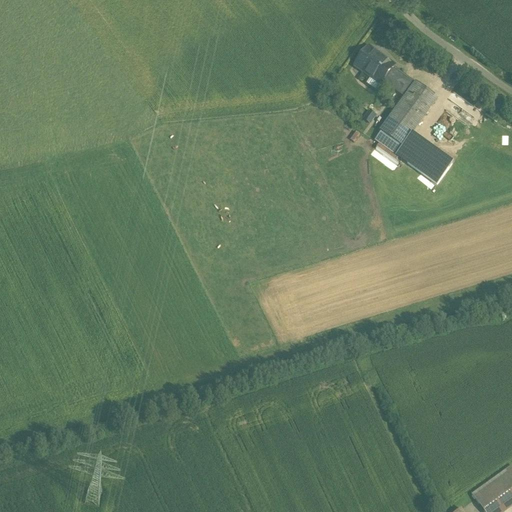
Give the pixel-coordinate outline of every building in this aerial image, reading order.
[(392,68),(365,48),(350,68),(377,88),(392,68)] [(391,71),(381,85),(399,98),(410,84),(391,71)] [(398,150),(434,102),(410,84),(375,134),(398,150)] [(461,106),(465,100),(456,94),(452,100),(461,106)] [(371,112),(367,120),(372,123),(376,115),(371,112)] [(376,126),(382,117),(378,115),(372,123),(376,126)] [(507,511),(511,509),(511,469),(474,496),(485,511),(507,511)]
